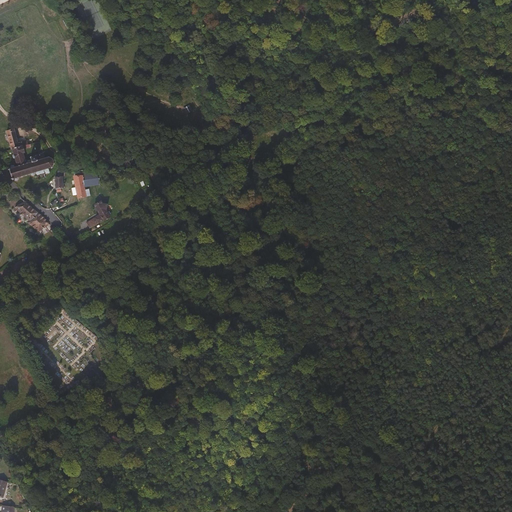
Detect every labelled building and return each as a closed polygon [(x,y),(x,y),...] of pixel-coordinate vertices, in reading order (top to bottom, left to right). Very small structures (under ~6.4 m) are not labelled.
[(17,143),(14,132),(15,131),(14,130),(13,129),(6,132),(7,135),(6,135),(7,139),(8,139),(11,149),(12,148),(22,146),(21,142),(17,143)] [(23,154),(24,153),(23,149),(29,147),(29,146),(30,146),(30,144),(22,146),(12,148),(16,162),(17,162),(18,164),(18,165),(28,162),(28,161),(27,159),(25,160),(23,154)] [(52,167),(53,164),(54,164),(54,163),(53,163),(52,160),(53,159),(53,158),(51,158),(49,157),(49,156),(47,156),(47,157),(45,158),(43,153),(34,156),(31,157),(31,156),(30,157),(31,160),(30,160),(28,161),(28,162),(18,165),(15,166),(14,165),(13,165),(12,165),(11,165),(10,165),(10,167),(8,168),(8,169),(7,169),(7,170),(8,170),(9,170),(11,177),(11,178),(10,179),(10,180),(11,179),(12,180),(13,181),(13,180),(15,181),(17,180),(18,178),(18,177),(21,176),(21,177),(23,177),(22,176),(25,175),(26,176),(27,176),(26,174),(29,174),(30,175),(31,175),(32,176),(33,175),(34,174),(35,175),(34,176),(34,177),(35,177),(36,177),(36,176),(39,175),(40,179),(45,177),(45,175),(45,174),(48,173),(48,174),(49,173),(49,172),(50,172),(50,171),(49,171),(48,168),(51,167),(51,168),(52,168),(52,167)] [(63,188),(63,181),(62,181),(61,177),(58,177),(57,175),(55,175),(55,177),(54,178),(55,188),(60,188),(63,188)] [(86,197),(85,191),(84,185),(83,180),(82,176),(78,177),(74,177),(78,199),(86,197)] [(105,210),(107,205),(102,203),(100,201),(94,205),(95,207),(94,210),(97,210),(99,214),(86,223),(89,228),(97,223),(109,216),(109,215),(110,213),(109,212),(107,211),(106,211),(105,210)] [(48,222),(37,212),(36,212),(25,202),(15,207),(15,208),(16,207),(32,222),(31,224),(40,233),(41,231),(43,232),(47,228),(46,226),(47,225),(48,224),(48,222)]
